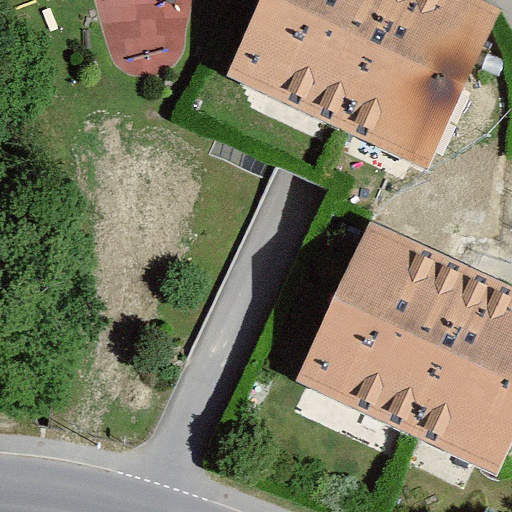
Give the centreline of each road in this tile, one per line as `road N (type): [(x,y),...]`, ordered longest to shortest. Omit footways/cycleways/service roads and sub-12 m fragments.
road 1 (unknown): [(160,475),(303,199)]
road 2 (tertiary): [(118,511),(0,490)]
